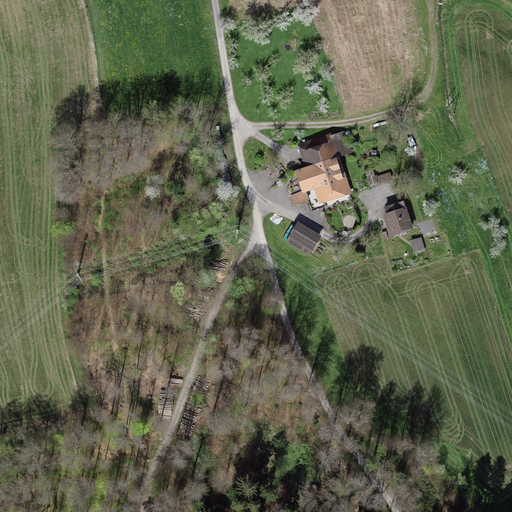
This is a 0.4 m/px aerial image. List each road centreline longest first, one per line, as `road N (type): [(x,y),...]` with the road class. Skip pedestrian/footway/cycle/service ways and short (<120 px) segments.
road 1 (unclassified): [(213,0),(236,136),(280,305),(325,405),(397,511)]
road 2 (track): [(260,230),(208,317),(144,491)]
